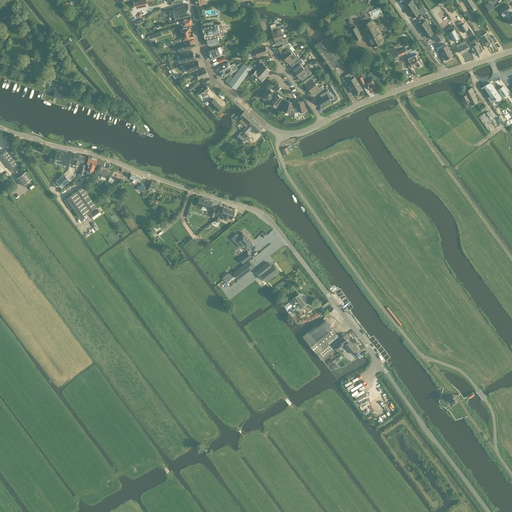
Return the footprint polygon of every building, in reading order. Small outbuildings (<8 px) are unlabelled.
[(145,0),(143,0),(134,2),(134,5),(137,5),(138,8),(147,6),(145,0)] [(411,0),(408,2),(403,5),(404,5),(412,18),(419,13),(421,15),(426,12),(423,6),(418,10),(411,0)] [(464,0),(471,11),(476,8),(471,0),(464,0)] [(188,4),(165,10),(166,16),(174,14),(176,19),(191,15),(188,4)] [(446,6),(451,13),(454,10),(450,4),(446,6)] [(508,5),(500,10),(503,13),(505,11),(507,14),(506,15),(508,19),(511,25),(511,24),(511,10),(510,8),(508,5)] [(162,11),(160,8),(150,13),(152,17),(162,11)] [(192,23),(192,22),(192,21),(191,20),(190,17),(183,19),(183,20),(180,20),(180,23),(183,22),(183,25),(184,25),(184,26),(192,24),(192,23)] [(383,40),(372,20),(361,25),(373,46),(383,40)] [(434,32),(425,20),(418,25),(426,38),(434,32)] [(462,24),(460,21),(457,23),(463,33),(468,29),(464,23),(462,24)] [(212,22),(201,25),(205,38),(206,38),(214,36),(215,36),(217,35),(224,34),(221,23),(216,24),(213,25),(212,22)] [(273,37),(282,34),(280,29),(284,28),(283,25),(271,29),(272,32),(273,37)] [(180,28),(182,38),(183,40),(189,39),(195,38),(193,31),(192,31),(192,32),(191,32),(189,26),(180,28)] [(454,29),(452,26),(447,28),(449,32),(448,32),(453,41),(459,38),(454,29)] [(355,27),(350,30),(352,33),(356,41),(362,38),(356,27),(355,27)] [(444,37),(440,31),(431,36),(436,43),(444,37)] [(496,41),(493,35),(490,37),(487,32),(480,36),(487,47),(494,43),(493,42),(496,41)] [(284,39),(282,34),(273,37),(275,42),(276,42),(277,45),(288,42),(287,38),(284,39)] [(214,36),(206,38),(208,45),(210,44),(211,48),(223,45),(222,42),(219,42),(217,35),(215,36),(214,36)] [(331,70),(343,61),(326,37),(314,45),(320,53),(331,70)] [(171,41),(172,45),(176,44),(178,52),(192,48),(189,40),(181,42),(180,38),(171,41)] [(238,45),(235,38),(227,41),(230,47),(234,45),(235,46),(238,45)] [(476,54),(481,52),(481,51),(483,50),(481,47),(479,49),(476,43),(473,38),(469,40),(471,43),(472,46),(471,46),(476,54)] [(460,53),(469,48),(467,44),(466,44),(465,41),(456,45),(460,53)] [(283,45),(278,48),(280,51),(279,51),(281,53),(281,54),(284,58),(293,52),(289,48),(291,46),(289,44),(284,47),(283,45)] [(257,57),(268,53),(265,45),(260,47),(259,45),(250,48),(253,54),(256,53),(257,57)] [(449,57),(452,55),(447,45),(439,49),(442,55),(443,54),(445,59),(449,57)] [(211,59),(220,55),(217,47),(208,50),(211,59)] [(393,47),(388,49),(393,58),(398,56),(393,47)] [(407,52),(405,48),(397,52),(399,56),(407,52)] [(415,50),(406,55),(408,58),(409,61),(409,62),(411,66),(412,66),(412,67),(417,65),(418,65),(420,64),(421,63),(417,54),(415,50)] [(192,51),(179,54),(181,63),(183,62),(185,62),(195,59),(192,51)] [(293,52),(284,58),(288,63),(288,62),(290,65),(300,57),(297,55),(296,56),(293,52)] [(37,69),(41,66),(34,55),(29,58),(37,69)] [(186,64),(184,65),(187,73),(200,68),(197,59),(186,64)] [(301,59),(291,66),(294,69),(293,69),(296,74),(304,68),(300,64),(303,62),(301,59)] [(231,68),(234,66),(233,64),(229,66),(227,63),(225,64),(224,64),(222,65),(222,66),(218,68),(221,73),(230,67),(231,68)] [(236,89),(251,69),(244,63),(233,78),(231,76),(229,77),(225,81),(228,83),(236,89)] [(268,73),(270,70),(263,63),(257,70),(256,70),(252,75),(260,83),(262,80),(263,81),(268,75),(267,74),(268,73)] [(230,67),(221,73),(223,77),(229,74),(230,75),(232,73),(233,72),(232,72),(238,69),(236,65),(234,66),(231,68),(230,67)] [(304,68),(296,74),(300,78),(302,80),(312,73),(310,70),(306,66),(304,68)] [(207,75),(205,68),(197,72),(198,75),(197,75),(198,78),(199,77),(199,78),(207,75)] [(358,90),(361,88),(351,72),(345,75),(348,81),(346,82),(348,86),(349,86),(354,93),(357,91),(357,92),(358,91),(358,90)] [(309,89),(316,84),(313,79),(315,77),(313,74),(304,82),(306,84),(305,85),(309,89)] [(376,85),(376,83),(375,81),(374,81),(373,81),(372,79),(366,82),(367,84),(366,85),(367,89),(369,88),(370,90),(372,89),(372,88),(375,86),(375,85),(376,85)] [(486,84),(481,88),(491,102),(495,99),(496,100),(500,97),(501,98),(503,97),(508,93),(503,86),(498,89),(496,91),(490,83),(487,85),(486,84)] [(63,99),(67,88),(56,84),(53,92),(52,95),(63,99)] [(319,88),(316,84),(309,89),(312,94),(313,93),(315,96),(324,88),(322,85),(319,88)] [(206,85),(197,91),(195,92),(197,94),(199,93),(201,96),(202,95),(203,96),(204,96),(206,95),(206,94),(205,93),(209,90),(206,85)] [(269,101),(274,95),(271,93),(273,91),(268,87),(263,93),(262,92),(260,96),(263,98),(264,97),(267,99),(269,101)] [(472,104),(478,101),(474,94),(475,94),(472,87),(470,88),(471,88),(465,91),(467,94),(462,97),(465,103),(470,101),(472,104)] [(317,100),(321,107),(331,101),(328,97),(331,96),(328,90),(321,94),(323,97),(317,100)] [(276,96),(274,95),(269,101),(272,102),(271,103),(274,105),(273,106),(277,108),(279,105),(278,104),(283,98),(278,94),(276,96)] [(214,98),(209,102),(218,110),(222,106),(214,98)] [(282,107),(281,111),(285,112),(285,114),(288,115),(289,112),(289,111),(294,113),(294,105),(291,104),(291,102),(285,100),(283,107),(282,107)] [(294,105),(294,113),(300,112),(303,111),(303,112),(308,111),(307,107),(306,107),(304,100),(298,102),(298,104),(294,105)] [(246,126),(253,119),(244,111),(240,116),(242,119),(240,121),(246,126)] [(253,119),(246,126),(242,131),(244,132),(245,131),(247,133),(251,129),(255,133),(257,132),(262,127),(253,119)] [(242,135),(243,133),(241,131),(235,139),(241,143),(245,138),(242,135)] [(0,154),(14,173),(20,168),(17,164),(19,163),(8,149),(0,154)] [(68,165),(70,156),(63,154),(64,153),(57,151),(56,156),(52,155),(49,163),(54,164),(55,159),(65,162),(64,164),(68,165)] [(84,162),(85,156),(75,153),(73,160),(74,160),(73,164),(79,165),(80,161),(84,162)] [(98,158),(89,156),(87,163),(89,164),(87,170),(93,171),(95,165),(96,165),(98,158)] [(94,173),(106,177),(108,172),(101,170),(104,161),(99,159),(97,165),(96,168),(94,173)] [(32,178),(26,171),(17,178),(22,185),(32,178)] [(64,174),(56,181),(62,187),(70,180),(64,174)] [(141,182),(142,179),(140,178),(140,177),(131,174),(130,177),(136,180),(136,181),(141,182)] [(152,191),(154,188),(157,189),(159,183),(152,181),(149,190),(152,191)] [(67,198),(64,200),(70,208),(72,206),(74,208),(80,216),(80,217),(96,207),(87,194),(82,187),(67,198)] [(201,207),(209,210),(211,202),(199,198),(197,205),(201,207)] [(232,219),(234,211),(223,207),(222,210),(218,208),(216,214),(220,216),(221,215),(224,216),(223,220),(227,221),(228,218),(232,219)] [(237,234),(232,239),(235,242),(237,239),(244,246),(248,251),(254,245),(252,243),(252,242),(243,233),(239,236),(237,234)] [(246,253),(239,258),(243,263),(250,258),(246,253)] [(249,261),(233,273),(237,278),(253,266),(249,261)] [(268,262),(257,271),(260,275),(261,275),(263,277),(267,274),(270,278),(274,275),(274,274),(278,271),(274,266),(272,267),(270,265),(268,262)] [(283,280),(271,289),(273,292),(285,283),(283,280)] [(300,308),(306,304),(299,294),(293,299),(284,306),(287,309),(295,302),(300,308)] [(387,307),(386,308),(400,326),(402,324),(387,307)] [(303,336),(321,359),(334,349),(331,346),(328,344),(338,336),(325,320),(309,332),(308,331),(303,336)] [(340,339),(331,346),(334,349),(335,348),(336,349),(343,344),(346,347),(347,347),(352,354),(359,349),(346,333),(340,338),(340,339)] [(452,404),(457,400),(452,395),(447,399),(452,404)]
